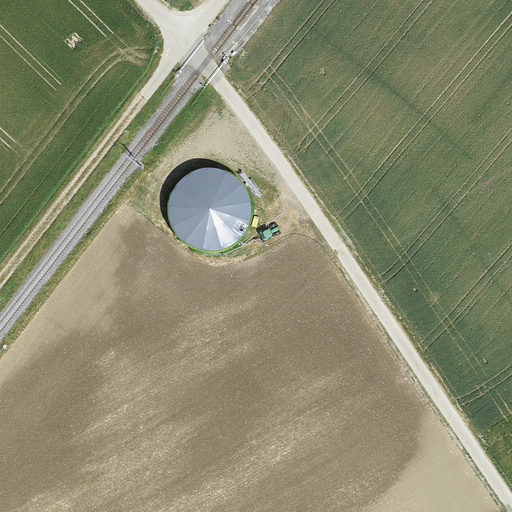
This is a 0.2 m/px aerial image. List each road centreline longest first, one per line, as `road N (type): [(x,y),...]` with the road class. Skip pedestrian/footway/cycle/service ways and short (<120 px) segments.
road 1 (track): [(187,41),(251,122),(511,509)]
road 2 (track): [(187,41),(0,284)]
